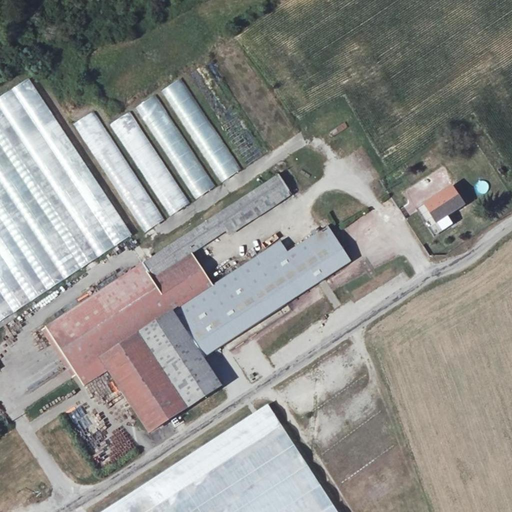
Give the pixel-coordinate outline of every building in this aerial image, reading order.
[(0,97),(0,320),(131,235),(28,79),(0,97)] [(162,92),(221,181),(241,168),(182,79),(162,92)] [(137,108),(195,198),(215,185),(157,96),(137,108)] [(74,125),(145,232),(164,219),(94,112),(74,125)] [(111,124),(170,215),(189,203),(130,112),(111,124)] [(146,442),(221,394),(200,357),(342,264),(325,236),(265,275),(258,263),(215,292),(197,264),(292,199),(279,175),(45,330),(74,376),(96,361),(146,442)] [(436,221),(460,205),(449,188),(425,204),(436,221)] [(182,226),(186,232),(219,212),(215,205),(182,226)] [(337,511),(269,407),(107,511),(337,511)] [(100,468),(133,451),(119,425),(101,435),(110,450),(95,458),(100,468)] [(89,448),(94,458),(102,454),(97,444),(89,448)]
